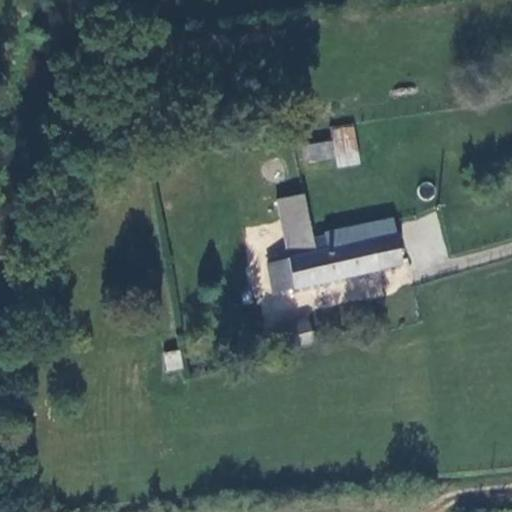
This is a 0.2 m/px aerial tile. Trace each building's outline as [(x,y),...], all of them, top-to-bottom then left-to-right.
[(360,134),(338,137),(341,152),(343,162),(363,159),(360,134)] [(341,152),(338,137),(312,142),(315,157),(341,152)] [(270,188),(272,196),(283,193),(282,185),(270,188)] [(336,244),(333,231),(323,233),(323,237),(307,240),(294,191),(283,193),(272,196),(268,197),(283,256),(259,262),(266,288),(395,261),(387,220),(351,226),(354,240),(336,244)] [(351,226),(333,231),(336,244),(354,240),(351,226)] [(294,322),(298,341),(318,337),(314,318),(294,322)] [(180,350),(162,353),(165,371),(183,368),(180,350)]
